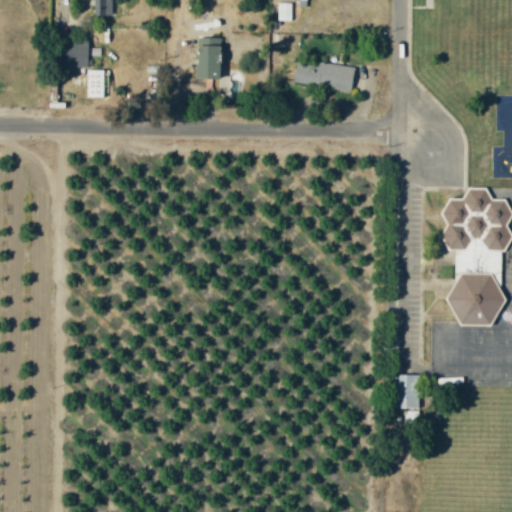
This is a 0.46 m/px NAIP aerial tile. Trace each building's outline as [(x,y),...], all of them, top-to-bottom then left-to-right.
[(110,0),(92,0),(92,15),(110,16),(110,0)] [(291,20),(291,3),(278,2),(278,20),(291,20)] [(66,50),(86,52),(88,40),(68,38),(66,50)] [(193,78),(217,79),(218,44),(194,44),(193,78)] [(64,66),(87,67),(87,52),(64,52),(64,66)] [(292,83),(351,90),(353,66),(295,59),(292,83)] [(85,97),(102,97),(102,69),(86,69),(85,97)] [(492,178),(511,178),(511,140),(504,140),(504,146),(493,146),(492,178)] [(457,324),(489,325),(502,297),(499,290),(500,256),(510,234),(506,225),(511,214),(504,199),(490,199),(484,186),(479,189),(467,188),(464,196),(458,199),(448,198),(447,224),(442,234),(442,237),(447,247),(454,250),(453,282),(445,299),(457,324)] [(418,408),(417,374),(392,374),(392,408),(418,408)] [(404,423),(418,423),(419,411),(404,410),(404,423)]
